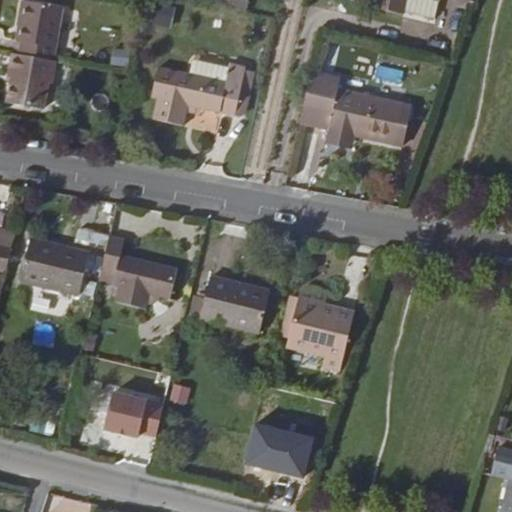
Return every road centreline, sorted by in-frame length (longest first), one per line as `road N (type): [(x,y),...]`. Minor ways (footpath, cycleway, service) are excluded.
road 1 (residential): [(0,159),(511,252)]
road 2 (residential): [(230,511),(0,454)]
